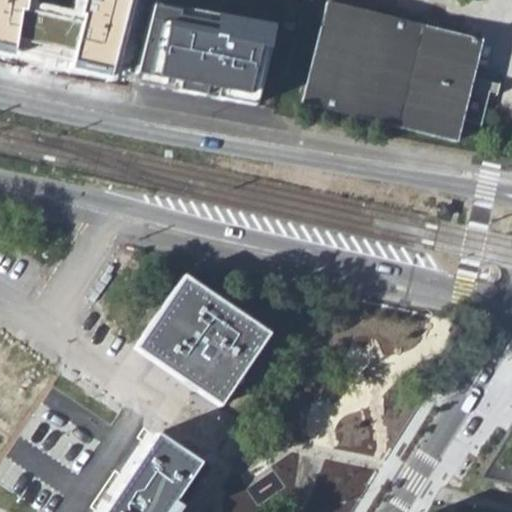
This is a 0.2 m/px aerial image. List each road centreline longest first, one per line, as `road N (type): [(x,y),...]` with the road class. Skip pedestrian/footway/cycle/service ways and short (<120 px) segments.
road 1 (primary): [(511,192),(0,95)]
road 2 (primary): [(114,212),(511,300)]
road 3 (residential): [(392,511),(511,317)]
road 4 (residential): [(0,393),(114,212)]
